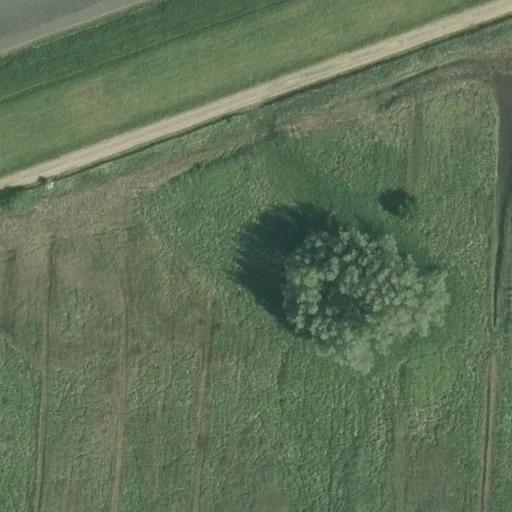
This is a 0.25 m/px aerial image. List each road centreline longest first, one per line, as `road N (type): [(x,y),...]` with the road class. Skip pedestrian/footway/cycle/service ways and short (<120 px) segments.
road 1 (unclassified): [(0,191),(393,48)]
road 2 (residential): [(511,5),(393,48)]
